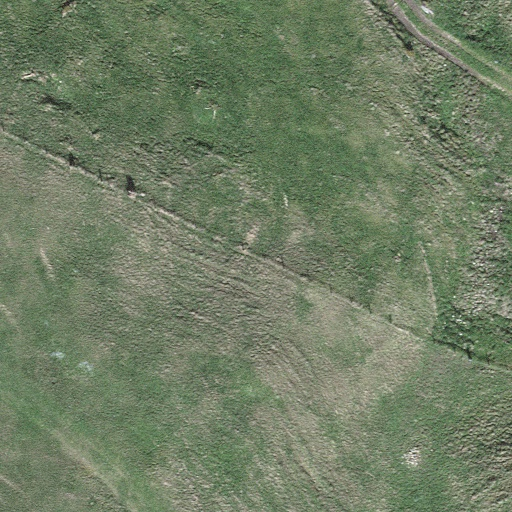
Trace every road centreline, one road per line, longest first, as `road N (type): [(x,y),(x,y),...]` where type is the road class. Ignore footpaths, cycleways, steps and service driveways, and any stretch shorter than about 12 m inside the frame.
road 1 (track): [(145,511),(104,457),(0,364)]
road 2 (track): [(398,0),(425,29),(511,77)]
